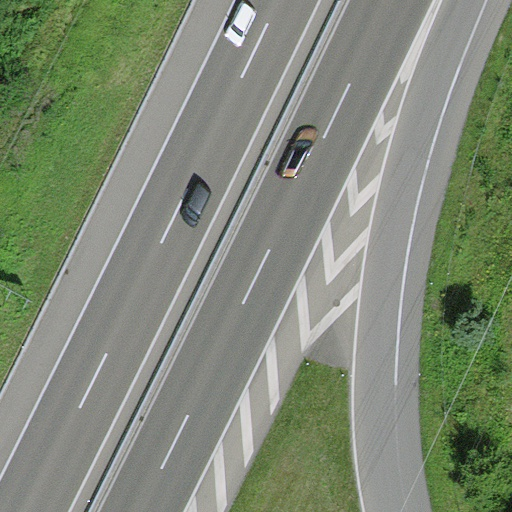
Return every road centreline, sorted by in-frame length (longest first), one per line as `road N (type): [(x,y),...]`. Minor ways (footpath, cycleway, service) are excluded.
road 1 (motorway): [(279,0),(28,511)]
road 2 (motorway): [(140,511),(390,0)]
road 3 (motorway): [(389,511),(375,373),(395,214),(446,0)]
